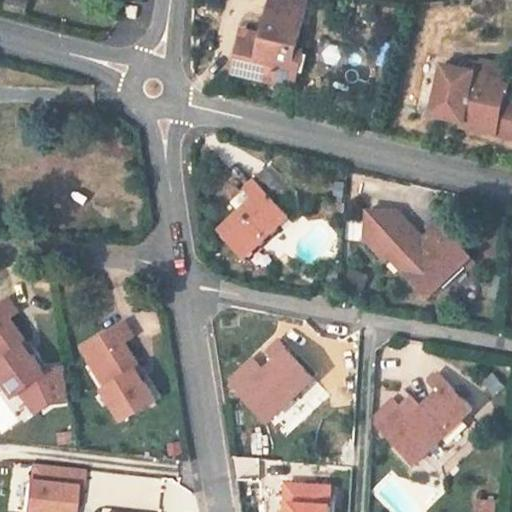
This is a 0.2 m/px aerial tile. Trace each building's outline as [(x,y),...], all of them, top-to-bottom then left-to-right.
[(262,41),(242,37),(234,74),(295,88),(299,71),(292,69),(297,48),(308,0),(270,0),(263,35),(262,41)] [(242,37),(262,41),(263,35),(244,31),(242,37)] [(297,48),(292,69),(299,71),(303,50),(297,48)] [(497,133),(511,136),(511,104),(505,103),(510,79),(503,78),(505,65),(481,61),(480,65),(469,63),(467,71),(443,66),(434,115),(463,121),(462,126),(497,133)] [(254,198),(220,230),(246,258),(289,216),(278,203),(290,192),(267,168),(255,179),(245,188),(254,198)] [(390,256),(402,270),(429,297),(473,256),(438,219),(428,229),(431,232),(436,237),(429,244),(424,239),(398,211),(369,211),(366,241),(385,260),(390,256)] [(431,232),(424,239),(429,244),(436,237),(431,232)] [(8,297),(0,303),(0,352),(4,358),(0,361),(0,376),(15,397),(22,392),(46,374),(44,370),(26,345),(28,342),(10,318),(19,312),(8,297)] [(126,321),(84,347),(92,362),(101,357),(116,382),(104,389),(124,421),(157,401),(139,371),(142,369),(126,343),(135,337),(126,321)] [(233,381),(244,393),(270,420),(314,379),(279,343),(270,352),(278,360),(265,373),(253,361),(233,381)] [(101,357),(92,362),(89,364),(104,389),(116,382),(101,357)] [(65,368),(55,369),(56,377),(59,377),(62,403),(69,402),(65,368)] [(55,369),(44,370),(46,374),(22,392),(37,414),(51,404),(62,403),(59,377),(56,377),(55,369)] [(380,427),(415,465),(474,409),(439,373),(429,383),(438,391),(421,407),(412,397),(401,407),(394,400),(376,417),(376,424),(380,427)] [(20,511),(75,511),(81,469),(26,463),(20,511)] [(481,498),(479,511),(493,511),(495,500),(481,498)]
